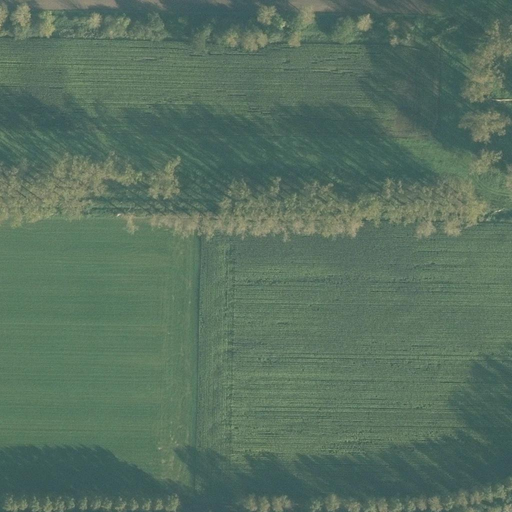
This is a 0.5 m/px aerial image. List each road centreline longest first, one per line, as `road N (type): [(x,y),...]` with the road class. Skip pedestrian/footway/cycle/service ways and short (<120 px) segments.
road 1 (track): [(0,503),(418,507),(487,501),(511,489)]
road 2 (track): [(0,198),(511,200)]
